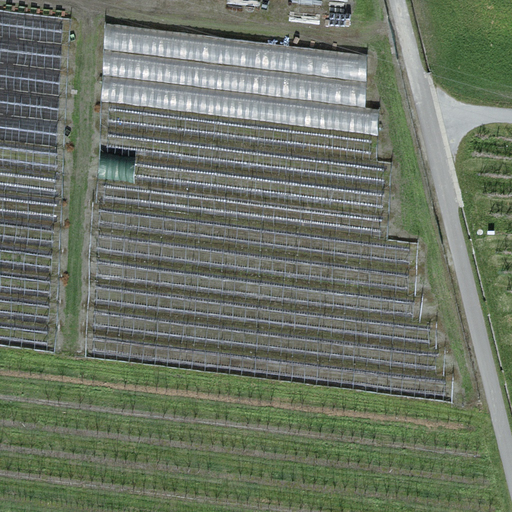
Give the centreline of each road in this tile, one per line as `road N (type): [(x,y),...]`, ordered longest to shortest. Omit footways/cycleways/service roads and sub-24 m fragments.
road 1 (unclassified): [(432,121),(511,455)]
road 2 (unclassified): [(401,0),(432,121)]
